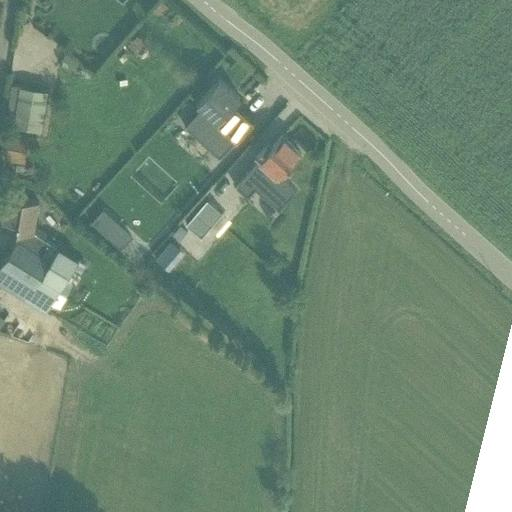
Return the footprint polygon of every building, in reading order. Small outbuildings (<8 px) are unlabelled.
[(208,143),(247,98),(222,77),(183,122),(208,143)] [(63,133),(71,88),(37,82),(29,127),(63,133)] [(267,196),(306,152),(283,131),(244,176),(267,196)] [(46,201),(30,197),(22,230),(37,234),(42,214),(56,217),(62,195),(49,192),(46,201)] [(125,208),(111,222),(140,249),(153,235),(125,208)] [(175,230),(156,246),(168,260),(186,245),(175,230)] [(33,266),(72,289),(89,259),(51,236),(33,266)]
